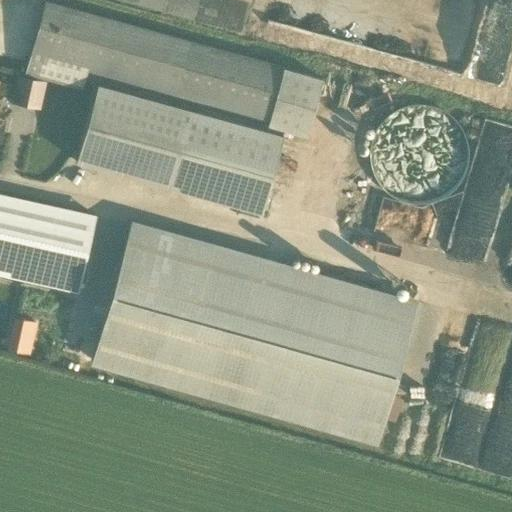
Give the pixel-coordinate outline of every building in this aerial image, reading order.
[(305,136),(321,78),(44,0),(23,75),(81,89),(86,71),(267,121),(265,125),(305,136)] [(124,0),(238,32),(246,0),(244,0),(124,0)] [(511,32),(511,0),(470,0),(469,13),(453,11),(451,22),(511,32)] [(260,214),(282,135),(96,83),(73,162),(260,214)] [(368,116),(365,155),(377,200),(376,219),(386,217),(391,160),(392,163),(402,160),(409,183),(424,184),(425,178),(426,179),(454,171),(457,139),(448,108),(412,104),(390,110),(368,116)] [(511,128),(487,125),(481,137),(511,152),(511,154),(504,157),(511,160),(511,169),(508,171),(503,180),(486,178),(475,182),(468,196),(471,205),(486,213),(471,218),(476,232),(471,240),(451,238),(458,259),(474,261),(509,193),(511,191),(511,178),(510,173),(511,173),(511,128)] [(0,274),(76,292),(93,217),(0,195),(0,274)] [(416,301),(131,222),(91,365),(376,444),(416,301)] [(466,363),(456,406),(488,413),(498,370),(466,363)] [(511,395),(506,394),(509,384),(500,381),(491,414),(503,417),(499,431),(508,434),(503,451),(511,453),(511,395)]
